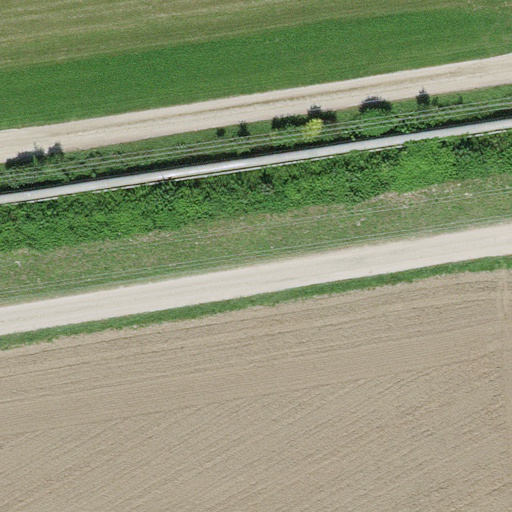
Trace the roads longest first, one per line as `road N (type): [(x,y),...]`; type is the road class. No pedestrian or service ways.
road 1 (track): [(0,324),(511,248)]
road 2 (track): [(0,140),(511,65)]
